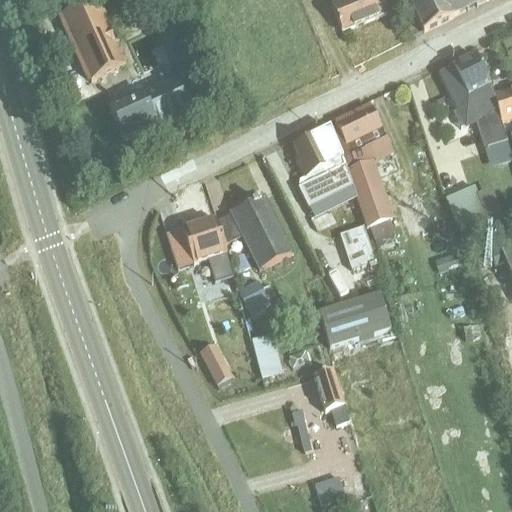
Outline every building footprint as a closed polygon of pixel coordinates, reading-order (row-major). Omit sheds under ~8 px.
[(125,0),(129,10),(151,0),(176,0),(177,2),(180,0),(125,0)] [(341,0),(342,3),(330,7),(342,36),(400,13),(394,0),(341,0)] [(490,0),(407,0),(423,35),(454,21),(453,20),(491,1),(490,0)] [(99,1),(61,19),(91,85),(129,68),(119,46),(116,47),(111,34),(113,33),(99,1)] [(503,127),(494,99),(491,92),(475,59),(440,76),(458,115),(453,117),(461,133),(464,131),(465,133),(476,127),(484,152),(508,146),(505,138),(503,127)] [(163,89),(176,83),(171,73),(159,78),(163,89)] [(176,83),(163,89),(145,96),(141,86),(114,97),(113,95),(67,115),(79,141),(126,119),(130,127),(142,132),(155,126),(158,132),(191,117),(176,83)] [(511,92),(494,99),(503,127),(511,124),(511,92)] [(330,133),(350,190),(354,201),(366,233),(369,232),(377,253),(398,246),(390,224),(394,222),(373,165),(370,166),(355,171),(348,151),(382,134),(371,111),(336,128),(336,130),(330,133)] [(350,190),(330,133),(293,150),(299,163),(296,165),(308,187),(299,192),(309,212),(310,211),(350,190)] [(355,171),(370,166),(365,153),(387,143),(382,134),(348,151),(355,171)] [(350,190),(310,211),(316,222),(354,201),(350,190)] [(475,191),(445,202),(463,248),(493,236),(492,235),(507,229),(492,192),(477,198),(475,191)] [(217,225),(224,249),(241,240),(259,276),(293,260),(264,201),(259,202),(231,217),(231,218),(217,225)] [(224,249),(217,225),(217,223),(186,232),(197,267),(208,263),(215,287),(234,281),(224,249)] [(364,230),(339,238),(352,274),(377,266),(364,230)] [(500,252),(505,266),(511,284),(511,244),(499,250),(500,252)] [(505,266),(500,252),(490,256),(496,270),(505,266)] [(455,257),(435,264),(439,278),(459,271),(455,257)] [(259,285),(238,296),(252,324),(266,317),(264,314),(272,310),(268,303),(275,299),(269,288),(262,292),(259,285)] [(379,298),(318,316),(328,352),(396,331),(391,316),(385,317),(379,298)] [(477,327),(461,332),(465,345),(482,340),(477,327)] [(272,339),(252,345),(262,382),(283,376),(272,339)] [(217,392),(236,388),(227,346),(208,350),(217,392)] [(305,354),(289,359),(293,371),(309,366),(305,354)] [(334,374),(313,380),(325,419),(332,416),(336,431),(349,427),(334,374)] [(303,415),(290,417),(297,439),(299,438),(303,459),(313,457),(303,415)] [(338,476),(313,485),(321,510),(346,502),(338,476)]
